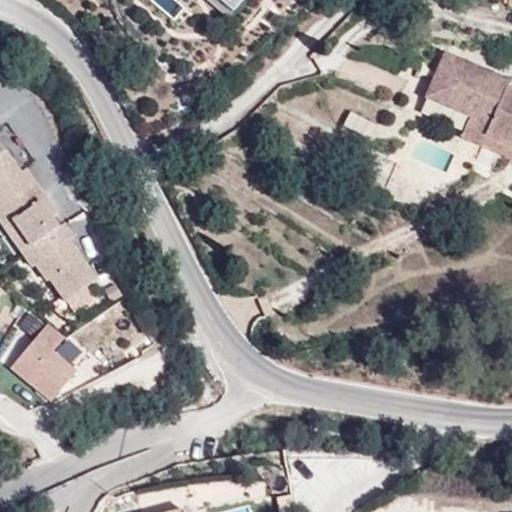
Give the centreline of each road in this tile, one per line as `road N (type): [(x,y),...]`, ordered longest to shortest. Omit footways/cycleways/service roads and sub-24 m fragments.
road 1 (unclassified): [(258,373),(245,396),(215,415),(127,438),(0,497)]
road 2 (unclassified): [(137,166),(200,136),(347,0)]
road 3 (residential): [(511,421),(414,410),(258,373)]
road 4 (unclassified): [(222,333),(50,419),(18,420),(0,406)]
road 5 (residential): [(137,166),(60,35),(0,4)]
road 6 (residential): [(222,333),(137,166)]
